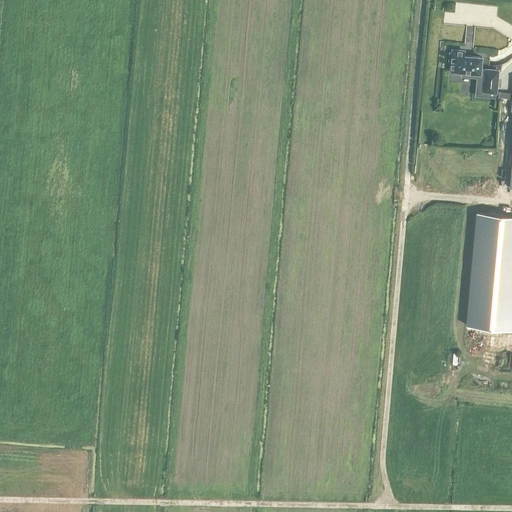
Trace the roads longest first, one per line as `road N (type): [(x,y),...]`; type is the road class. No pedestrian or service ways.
road 1 (track): [(511,507),(0,499)]
road 2 (track): [(390,504),(382,468),(405,195)]
road 3 (track): [(405,195),(423,0)]
